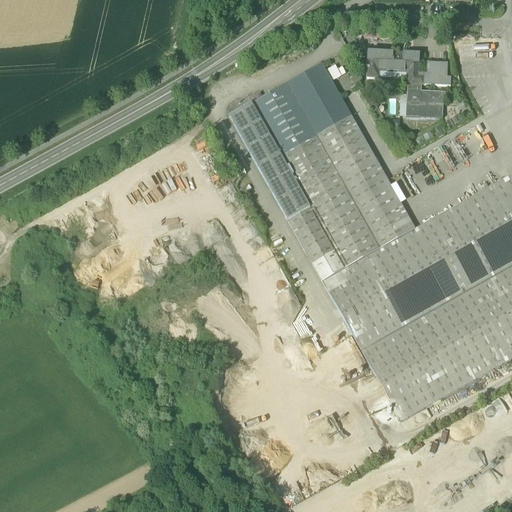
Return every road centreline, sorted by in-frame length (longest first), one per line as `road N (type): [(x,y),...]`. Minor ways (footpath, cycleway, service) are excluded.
road 1 (secondary): [(0,186),(161,98),(306,0)]
road 2 (track): [(214,113),(16,237),(0,263)]
